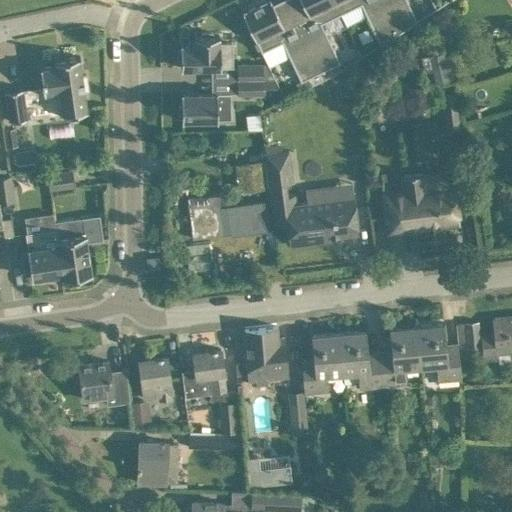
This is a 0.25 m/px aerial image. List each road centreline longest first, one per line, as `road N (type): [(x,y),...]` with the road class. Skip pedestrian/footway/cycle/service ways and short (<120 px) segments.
road 1 (unclassified): [(130,295),(148,311),(173,316),(511,276)]
road 2 (residential): [(130,295),(132,17)]
road 3 (unclassified): [(133,511),(0,361)]
road 4 (unclassified): [(0,325),(87,315),(130,295)]
road 5 (residential): [(0,26),(83,10),(132,17)]
